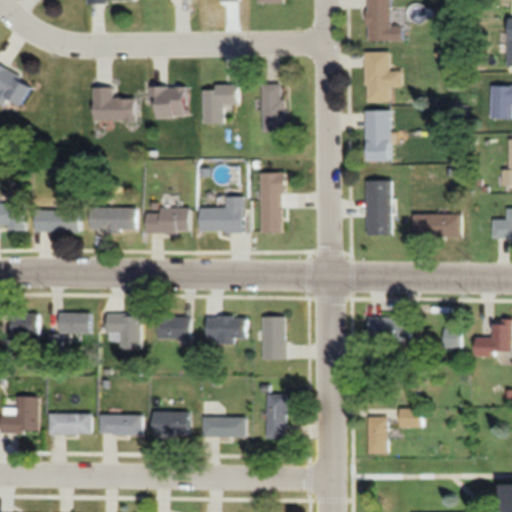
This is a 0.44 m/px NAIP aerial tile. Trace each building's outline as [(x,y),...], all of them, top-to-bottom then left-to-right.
[(393,0),(368,0),(368,41),(404,41),(404,25),(393,25),(393,0)] [(392,101),(392,51),(367,51),(367,101),(392,101)] [(0,86),(1,87),(0,88),(0,101),(7,105),(11,98),(23,104),(35,81),(0,63),(0,86)] [(285,83),(263,83),(263,131),(285,131),(285,83)] [(240,104),(240,84),(204,84),(204,122),(227,122),(227,104),(240,104)] [(188,117),(188,85),(151,85),(151,105),(161,105),(161,117),(188,117)] [(493,118),(511,118),(511,85),(493,86),(493,118)] [(115,86),(94,86),(94,121),(137,121),(137,97),(115,97),(115,86)] [(368,160),(394,160),(394,109),(368,109),(368,160)] [(262,232),(285,232),(285,172),(262,172),(262,232)] [(368,234),(395,234),(395,179),(368,179),(368,234)] [(10,230),(27,230),(27,202),(0,202),(0,224),(10,225),(10,230)] [(93,230),(139,230),(139,207),(93,207),(93,230)] [(201,232),(244,232),(244,207),(201,207),(201,232)] [(511,207),(508,208),(508,218),(496,218),(496,237),(511,237),(511,207)] [(192,208),(148,208),(148,232),(192,232),(192,208)] [(38,231),(82,231),(82,210),(38,210),(38,231)] [(464,235),(464,213),(414,213),(414,235),(464,235)] [(60,331),(90,331),(90,312),(60,312),(60,331)] [(144,348),(144,314),(112,314),(112,334),(122,334),(122,348),(144,348)] [(10,316),(10,335),(40,335),(40,316),(10,316)] [(207,341),(248,342),(248,317),(208,316),(207,341)] [(287,316),(263,316),(263,359),(287,359),(287,316)] [(370,316),(370,338),(406,338),(406,316),(370,316)] [(193,317),(159,317),(159,338),(193,338),(193,317)] [(511,318),(497,318),(497,337),(479,336),(479,353),(511,353),(511,318)] [(464,348),(464,327),(445,327),(445,348),(464,348)] [(396,390),(396,363),(375,363),(375,390),(396,390)] [(268,437),(288,437),(288,394),(268,394),(268,437)] [(40,396),(19,396),(19,408),(3,408),(3,432),(40,432),(40,396)] [(425,426),(425,408),(402,408),(402,426),(425,426)] [(192,412),(156,412),(156,434),(192,434),(192,412)] [(50,433),(94,433),(94,413),(50,413),(50,433)] [(103,434),(145,434),(145,414),(103,414),(103,434)] [(391,415),(372,415),(372,453),(391,453),(391,415)] [(248,436),(248,417),(204,416),(204,436),(248,436)]
